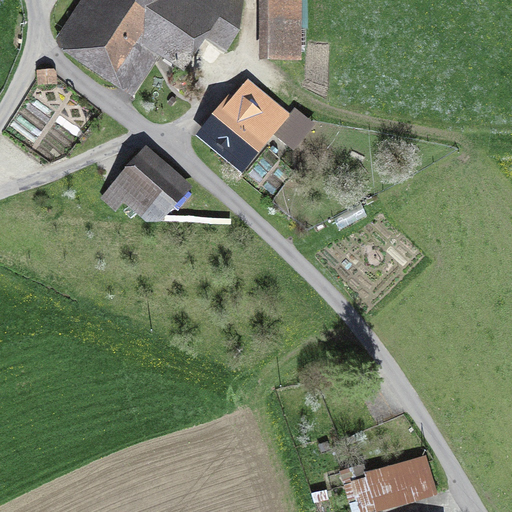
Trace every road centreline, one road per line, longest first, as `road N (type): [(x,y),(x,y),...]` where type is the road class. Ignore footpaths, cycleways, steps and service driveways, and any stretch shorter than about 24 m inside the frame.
road 1 (unclassified): [(151,133),(350,316),(477,511)]
road 2 (track): [(207,51),(324,108),(511,142)]
road 3 (track): [(253,0),(247,56),(231,80),(177,128),(151,133)]
road 4 (unclassified): [(0,191),(151,133)]
road 5 (unclassified): [(151,133),(73,77),(37,39)]
